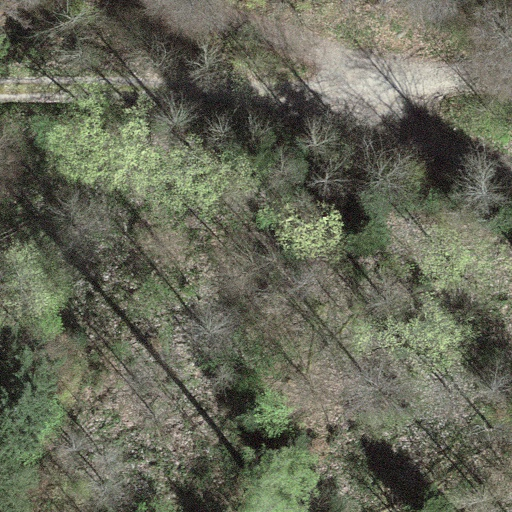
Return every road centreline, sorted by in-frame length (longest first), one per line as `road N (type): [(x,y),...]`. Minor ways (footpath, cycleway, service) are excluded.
road 1 (track): [(511,75),(0,83)]
road 2 (track): [(511,153),(357,73),(230,29),(107,0)]
